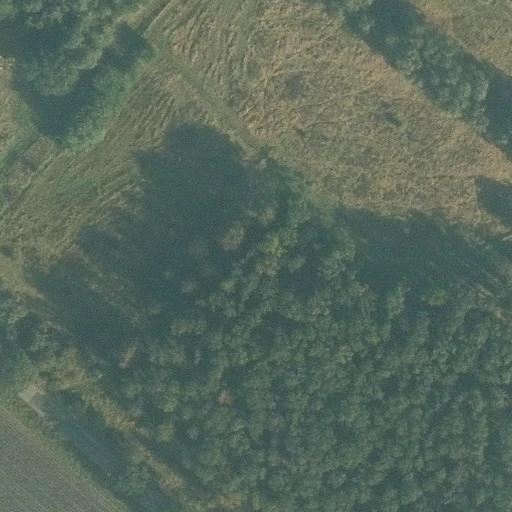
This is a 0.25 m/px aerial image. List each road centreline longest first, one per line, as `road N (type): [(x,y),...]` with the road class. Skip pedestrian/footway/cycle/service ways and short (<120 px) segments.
road 1 (unclassified): [(153,511),(0,377)]
road 2 (track): [(0,173),(133,24)]
